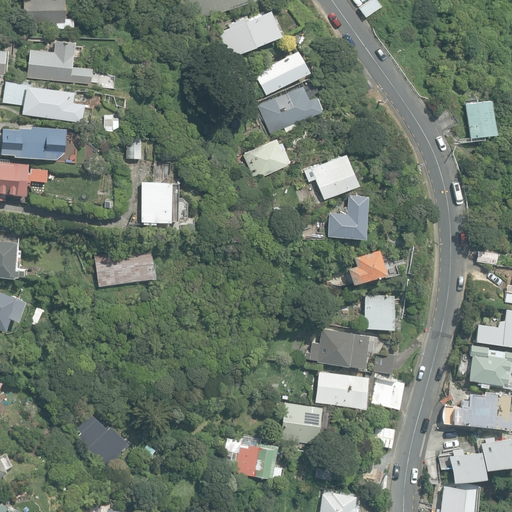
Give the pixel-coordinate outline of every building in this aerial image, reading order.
[(55,24),(56,29),(73,28),(73,18),(64,18),(63,0),(22,0),(24,25),(55,24)] [(187,0),(195,21),(245,2),(243,0),(187,0)] [(368,0),(358,7),(365,17),(380,6),(376,0),(368,0)] [(218,32),(229,58),(280,36),(269,10),(243,21),(242,17),(227,24),(228,27),(218,32)] [(26,77),(90,84),(90,82),(98,83),(99,70),(92,70),(92,68),(71,66),(73,42),(54,40),(53,51),(29,49),(26,77)] [(331,53),(336,60),(345,54),(340,47),(331,53)] [(254,73),(265,94),(307,72),(295,50),(254,73)] [(338,69),(357,97),(371,88),(352,60),(338,69)] [(21,113),(81,122),(83,104),(72,102),(73,92),(30,86),(30,84),(5,81),(2,102),(22,105),(21,113)] [(257,105),(270,133),(283,127),(286,132),(299,126),(296,121),(320,110),(313,95),(307,98),(301,85),(257,105)] [(124,107),(125,97),(106,94),(104,103),(122,111),(124,107)] [(463,104),(467,137),(492,133),(488,100),(463,104)] [(103,128),(116,128),(117,117),(112,117),(112,114),(103,114),(103,128)] [(13,156),(56,159),(64,152),(66,129),(30,126),(30,127),(18,127),(18,129),(2,128),(0,153),(13,154),(13,156)] [(126,158),(140,158),(140,137),(126,137),(126,158)] [(255,174),(257,178),(287,164),(286,163),(289,162),(283,150),(280,151),(274,138),(245,152),(245,153),(242,154),(252,176),(255,174)] [(229,154),(230,158),(239,154),(237,150),(229,154)] [(356,185),(343,153),(303,170),(307,181),(314,178),(322,199),(356,185)] [(0,199),(4,200),(5,193),(25,195),(26,181),(29,182),(30,180),(46,181),(47,170),(31,168),(30,173),(27,173),(28,164),(0,161),(0,199)] [(154,229),(168,229),(168,220),(176,221),(177,183),(141,182),(140,221),(143,221),(143,223),(154,224),(154,229)] [(326,235),(363,237),(366,196),(347,195),(346,213),(328,211),(326,235)] [(0,275),(13,277),(13,275),(16,276),(17,268),(14,268),(16,242),(0,240),(0,275)] [(93,254),(98,285),(154,278),(150,246),(93,254)] [(346,267),(350,282),(384,273),(378,249),(355,255),(357,264),(346,267)] [(476,260),(494,264),(496,253),(485,251),(478,250),(476,260)] [(0,328),(5,330),(9,317),(17,320),(24,300),(0,291),(0,328)] [(362,327),(391,328),(393,295),(364,294),(362,327)] [(474,340),(511,345),(511,308),(505,308),(503,320),(502,320),(501,320),(500,320),(499,320),(498,321),(498,322),(497,322),(497,323),(497,324),(496,326),(476,323),(474,340)] [(347,364),(362,367),(366,335),(351,332),(320,327),(318,343),(311,342),(309,352),(305,351),(304,358),(316,359),(315,360),(346,365),(347,364)] [(486,385),(487,383),(511,386),(511,378),(511,358),(510,358),(511,351),(487,348),(487,346),(470,344),(468,354),(471,354),(468,379),(478,380),(478,383),(486,385)] [(373,370),(391,373),(393,354),(375,352),(373,370)] [(314,401),(362,406),(365,375),(318,370),(314,401)] [(370,401),(398,407),(402,383),(375,378),(370,401)] [(461,423),(509,427),(511,408),(507,407),(508,393),(484,390),(483,394),(469,393),(468,399),(461,399),(460,405),(444,403),(442,422),(461,424),(461,423)] [(233,405),(241,406),(242,396),(234,395),(233,405)] [(278,438),(315,444),(321,406),(283,401),(278,438)] [(74,436),(105,465),(128,441),(109,424),(106,427),(90,412),(75,428),(79,431),(74,436)] [(372,444),(390,447),(394,428),(375,425),(372,444)] [(226,442),(233,436),(228,430),(221,436),(226,442)] [(451,467),(452,482),(484,479),(483,468),(511,465),(511,441),(496,443),(496,436),(476,438),(478,454),(462,456),(461,447),(436,449),(438,468),(451,467)] [(220,450),(226,443),(220,438),(214,445),(220,450)] [(271,477),(276,445),(258,442),(258,446),(238,443),(234,473),(267,477),(271,477)] [(471,511),(475,488),(442,483),(437,511),(471,511)] [(318,511),(353,511),(354,505),(351,505),(352,494),(330,490),(330,492),(321,490),(318,511)]
